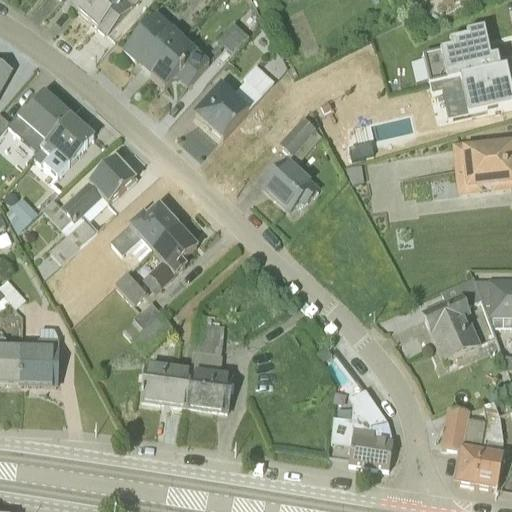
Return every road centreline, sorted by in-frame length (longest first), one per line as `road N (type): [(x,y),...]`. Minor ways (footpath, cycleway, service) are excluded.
road 1 (residential): [(412,511),(415,434),(400,400),(326,308),(0,24)]
road 2 (primary): [(333,511),(0,461)]
road 3 (primary): [(0,490),(136,511)]
